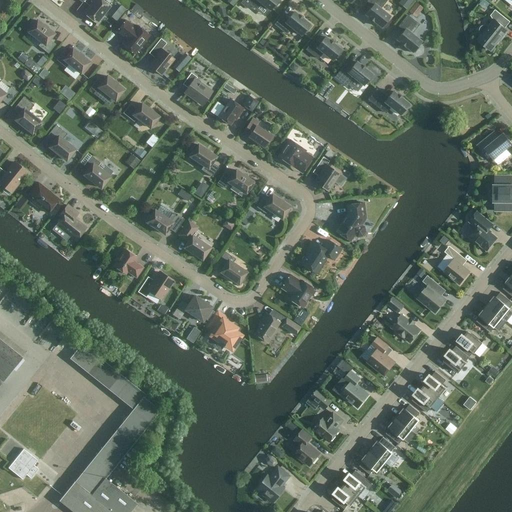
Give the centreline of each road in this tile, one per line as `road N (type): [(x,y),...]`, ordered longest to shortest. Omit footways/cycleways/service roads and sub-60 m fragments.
road 1 (residential): [(0,132),(231,303),(247,303),(308,214),(298,189),(173,107),(38,0)]
road 2 (residential): [(301,511),(511,247)]
road 3 (residential): [(482,78),(434,89),(320,0)]
